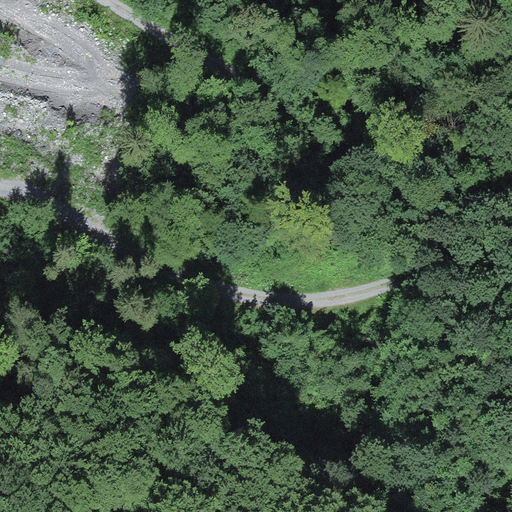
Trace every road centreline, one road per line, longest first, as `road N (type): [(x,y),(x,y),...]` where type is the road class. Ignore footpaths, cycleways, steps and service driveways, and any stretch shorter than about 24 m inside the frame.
road 1 (track): [(511,252),(459,257),(362,294),(259,299),(219,293),(141,262),(52,204),(0,186)]
road 2 (track): [(106,0),(217,63),(338,172),(395,206),(439,213),(511,200)]
